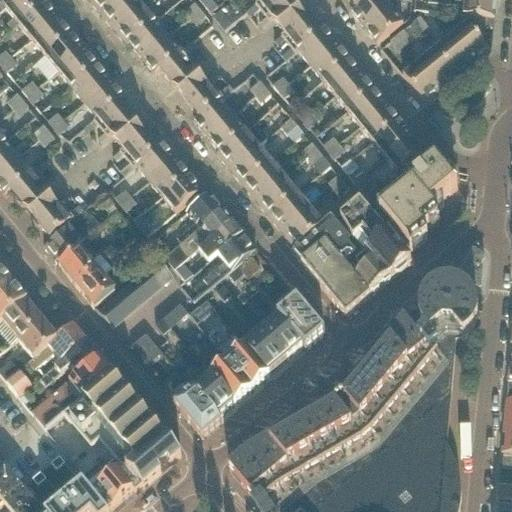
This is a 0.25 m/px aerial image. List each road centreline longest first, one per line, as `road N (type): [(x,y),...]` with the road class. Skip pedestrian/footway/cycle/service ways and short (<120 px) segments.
road 1 (residential): [(155,113),(352,345)]
road 2 (residential): [(492,225),(502,253),(479,511)]
road 3 (residential): [(207,467),(40,270)]
road 4 (residential): [(497,175),(455,164),(321,0)]
road 5 (residential): [(352,345),(207,467)]
road 6 (residential): [(492,225),(352,345)]
road 7 (residential): [(60,0),(155,113)]
road 8 (residential): [(299,12),(180,96)]
road 9 (residential): [(138,128),(30,217)]
